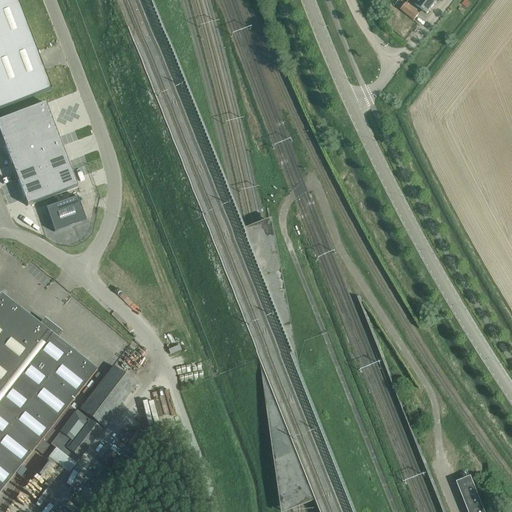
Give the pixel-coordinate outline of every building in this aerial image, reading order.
[(16,0),(0,0),(0,109),(51,90),(44,71),(37,52),(16,0)] [(426,13),(436,1),(434,0),(416,0),(414,4),(426,13)] [(414,20),(419,14),(405,3),(404,5),(401,10),(414,20)] [(45,103),(0,120),(0,135),(27,207),(33,204),(77,187),(71,170),(68,162),(45,103)] [(85,221),(77,198),(46,209),(54,232),(85,221)] [(0,491),(34,448),(42,454),(42,455),(50,445),(51,446),(54,447),(76,464),(80,459),(80,458),(101,431),(76,411),(75,411),(71,407),(68,406),(97,370),(57,339),(60,334),(43,320),(39,325),(0,294),(0,491)] [(139,319),(143,315),(131,304),(127,308),(139,319)] [(134,343),(139,335),(133,332),(128,340),(134,343)] [(103,428),(137,385),(113,366),(80,410),(103,428)] [(106,466),(115,456),(109,451),(100,461),(106,466)] [(458,482),(457,483),(468,511),(483,511),(470,478),(462,481),(458,482)]
